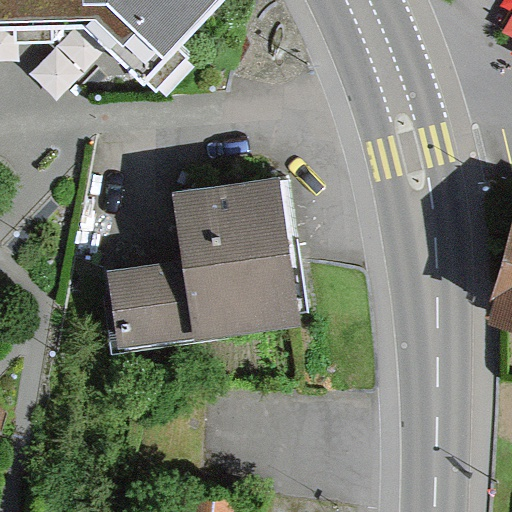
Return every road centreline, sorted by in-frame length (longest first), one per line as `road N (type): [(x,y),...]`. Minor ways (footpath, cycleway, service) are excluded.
road 1 (secondary): [(359,0),(403,104),(431,227),(440,349),(436,511)]
road 2 (unknown): [(247,476),(326,472),(390,503)]
